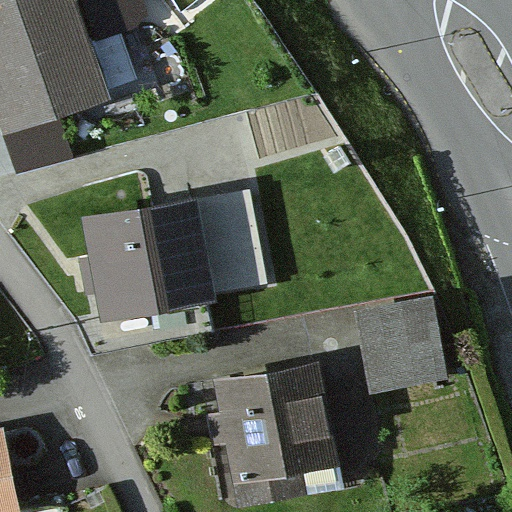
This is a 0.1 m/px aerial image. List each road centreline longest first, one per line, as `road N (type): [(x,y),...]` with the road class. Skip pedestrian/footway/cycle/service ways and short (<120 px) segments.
road 1 (residential): [(0,266),(88,394),(136,511)]
road 2 (primary): [(368,0),(438,98),(479,195),(511,214)]
